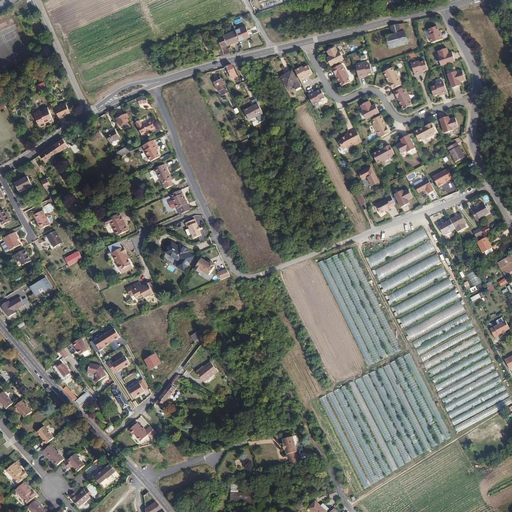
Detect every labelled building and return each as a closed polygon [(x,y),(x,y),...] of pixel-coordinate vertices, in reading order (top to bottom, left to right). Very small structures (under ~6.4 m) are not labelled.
[(393,35),(387,37),(390,49),(408,44),(403,24),(391,28),(393,35)] [(246,26),(236,30),(240,41),(250,37),(246,26)] [(439,31),(437,26),(428,29),(430,35),(429,35),(431,43),(443,39),(441,32),(439,33),(439,31)] [(228,46),(239,41),(235,30),(223,35),(228,46)] [(225,56),(231,53),(228,46),(223,35),(218,38),(222,48),(219,49),(222,56),(225,56)] [(327,61),(331,67),(344,60),(339,52),(338,53),(335,48),(327,53),(330,60),(327,61)] [(442,66),(455,61),(453,55),(450,56),(447,48),(438,51),(440,57),(438,58),(441,66),(442,66)] [(411,64),(415,75),(422,73),(421,72),(423,71),(428,69),(425,61),(419,63),(419,61),(411,64)] [(239,81),(233,66),(232,65),(227,67),(227,68),(232,79),(234,78),(236,82),(239,81)] [(341,65),(332,70),(341,87),(350,83),(348,79),(349,78),(343,67),(342,67),(341,65)] [(356,67),(359,79),(366,77),(366,76),(368,75),(372,74),(370,65),(364,66),(364,65),(356,67)] [(306,77),(307,77),(312,74),(308,66),(302,69),(302,67),(294,71),(300,82),(306,79),(306,77)] [(384,72),(393,90),(401,85),(400,83),(402,83),(396,71),(395,71),(392,68),(384,72)] [(298,82),(292,71),(282,76),(288,87),(298,82)] [(448,74),(453,89),(459,86),(458,83),(466,80),(463,71),(457,73),(456,72),(448,74)] [(226,88),(222,80),(215,83),(219,92),(226,88)] [(448,93),(444,82),(436,84),(436,86),(431,88),(434,96),(438,95),(440,94),(441,95),(448,93)] [(404,90),(403,88),(394,92),(403,110),(412,105),(410,101),(411,101),(405,89),(404,90)] [(325,98),(320,90),(316,92),(314,93),(313,92),(307,95),(313,106),(320,102),(320,101),(325,98)] [(366,120),(379,113),(376,107),(373,108),(369,101),(361,106),(363,111),(362,112),(366,120)] [(55,109),(60,120),(64,117),(63,116),(66,115),(70,113),(66,103),(55,109)] [(259,122),(265,119),(258,103),(244,110),(249,121),(257,118),(259,122)] [(41,111),(35,114),(42,128),(48,125),(47,122),(50,120),(52,124),(56,122),(49,107),(45,109),(45,110),(41,112),(41,111)] [(129,118),(127,114),(117,119),(120,126),(128,122),(127,119),(129,118)] [(381,138),(390,133),(381,116),(372,120),(374,124),(373,125),(379,136),(380,136),(381,138)] [(447,117),(441,120),(445,134),(454,131),(453,129),(459,128),(456,118),(448,121),(447,117)] [(155,123),(153,120),(142,125),(140,121),(136,123),(141,135),(155,129),(153,124),(155,123)] [(414,132),(419,141),(423,139),(423,140),(435,134),(434,133),(436,132),(432,123),(414,132)] [(361,141),(355,128),(347,133),(347,134),(341,138),(341,139),(338,141),(342,149),(353,143),(353,145),(361,141)] [(114,129),(105,134),(110,143),(119,138),(114,129)] [(416,148),(409,135),(402,139),(404,142),(397,146),(402,154),(407,151),(408,153),(416,148)] [(63,138),(54,145),(59,152),(68,146),(63,138)] [(157,148),(154,140),(144,145),(146,150),(145,151),(151,162),(160,157),(157,151),(156,149),(157,148)] [(74,153),(80,150),(77,143),(71,147),(74,153)] [(465,157),(457,143),(448,148),(455,162),(465,157)] [(54,145),(40,154),(45,162),(58,153),(59,152),(54,145)] [(395,154),(390,145),(373,154),(377,163),(381,161),(382,162),(393,156),(393,155),(395,154)] [(119,158),(130,152),(127,147),(117,153),(119,158)] [(162,184),(170,180),(168,175),(169,174),(165,165),(155,170),(162,184)] [(381,183),(373,168),(361,175),(364,181),(369,178),(374,187),(381,183)] [(452,177),(450,174),(448,170),(433,178),(437,185),(452,177)] [(28,177),(15,184),(20,193),(33,186),(32,184),(35,183),(32,178),(29,180),(28,177)] [(47,178),(42,181),(46,190),(52,187),(47,178)] [(170,180),(162,184),(165,190),(173,186),(170,180)] [(432,186),(429,180),(424,183),(422,180),(417,183),(418,186),(416,187),(419,193),(432,186)] [(394,194),(401,207),(407,204),(406,201),(413,197),(408,189),(403,192),(402,190),(394,194)] [(183,194),(181,190),(167,197),(171,205),(174,203),(180,215),(191,211),(185,198),(183,199),(181,194),(183,194)] [(367,206),(361,194),(357,197),(363,208),(367,206)] [(392,207),(396,204),(390,194),(386,196),(387,199),(376,205),(381,214),(392,208),(392,207)] [(42,206),(46,212),(51,209),(48,202),(42,206)] [(490,209),(488,206),(486,207),(484,204),(471,211),(476,221),(489,214),(488,210),(490,209)] [(10,221),(4,210),(0,211),(0,220),(2,225),(10,221)] [(45,216),(42,211),(41,212),(33,216),(40,229),(49,224),(45,216)] [(129,231),(122,217),(120,214),(107,220),(102,223),(104,227),(110,224),(109,223),(111,223),(117,236),(129,231)] [(461,214),(450,220),(455,229),(466,223),(461,214)] [(189,227),(194,239),(202,236),(200,232),(201,231),(199,227),(199,228),(197,224),(196,224),(195,220),(186,224),(187,228),(189,227)] [(455,229),(450,220),(439,226),(444,235),(456,229),(455,229)] [(484,234),(491,231),(488,226),(481,229),(484,234)] [(424,229),(367,254),(372,265),(429,240),(424,229)] [(5,237),(4,238),(10,250),(20,245),(17,240),(19,239),(15,232),(13,233),(12,231),(4,235),(5,237)] [(63,243),(56,231),(47,236),(54,248),(63,243)] [(493,248),(487,237),(477,242),(485,256),(492,252),(490,250),(493,248)] [(430,241),(375,269),(380,279),(435,251),(430,241)] [(179,248),(172,243),(166,253),(180,262),(177,267),(184,271),(193,257),(188,253),(189,251),(180,246),(179,248)] [(65,244),(58,248),(61,254),(68,251),(65,244)] [(117,273),(126,269),(120,255),(123,254),(120,248),(108,253),(117,273)] [(32,261),(25,249),(14,255),(18,262),(20,261),(22,265),(32,261)] [(79,252),(66,259),(70,266),(83,258),(79,252)] [(436,254),(380,282),(384,289),(381,290),(383,293),(441,264),(436,254)] [(511,255),(499,263),(504,271),(507,269),(509,273),(511,270),(511,255)] [(208,263),(201,259),(194,270),(199,273),(201,270),(210,276),(216,268),(215,268),(216,266),(212,263),(211,265),(210,265),(208,264),(208,263)] [(444,267),(387,293),(392,303),(393,303),(397,313),(454,288),(444,267)] [(129,275),(126,269),(117,273),(119,279),(129,275)] [(467,275),(473,287),(481,283),(475,271),(467,275)] [(47,278),(32,287),(35,293),(39,291),(43,288),(46,292),(53,287),(47,278)] [(486,284),(490,293),(495,290),(491,282),(486,284)] [(353,317),(358,314),(343,283),(338,286),(353,317)] [(158,296),(153,284),(145,287),(146,289),(141,291),(138,290),(135,284),(123,289),(131,306),(150,297),(150,299),(158,296)] [(455,290),(399,317),(403,326),(462,298),(459,293),(457,294),(455,290)] [(484,291),(471,298),(473,302),(486,295),(484,291)] [(9,302),(3,306),(6,310),(4,311),(9,318),(17,313),(15,311),(25,305),(20,298),(10,304),(9,302)] [(409,338),(467,313),(462,303),(405,328),(409,338)] [(423,362),(426,368),(481,341),(478,337),(460,345),(459,342),(477,333),(474,327),(470,320),(467,314),(413,341),(416,348),(419,356),(420,355),(424,362),(423,362)] [(379,360),(361,316),(355,318),(374,362),(379,360)] [(510,329),(506,321),(490,330),(495,338),(502,333),(503,334),(506,332),(506,331),(510,329)] [(103,347),(120,337),(115,328),(110,331),(108,330),(99,336),(99,338),(94,341),(100,350),(104,348),(103,347)] [(191,336),(195,342),(197,341),(204,335),(202,329),(191,336)] [(81,338),(73,343),(80,355),(88,349),(81,338)] [(116,341),(111,344),(115,351),(120,347),(116,341)] [(465,353),(467,357),(483,347),(480,343),(465,353)] [(65,349),(60,352),(65,359),(69,356),(65,349)] [(437,411),(411,353),(406,355),(444,441),(451,438),(438,411),(437,411)] [(156,354),(155,354),(150,357),(145,360),(150,370),(161,364),(156,354)] [(111,360),(108,362),(115,373),(130,363),(125,356),(113,364),(111,360)] [(438,445),(443,442),(403,356),(398,359),(438,445)] [(67,363),(63,357),(59,360),(61,362),(54,368),(64,382),(72,377),(64,365),(67,363)] [(90,363),(88,372),(95,374),(99,380),(107,375),(104,371),(104,372),(103,370),(101,366),(90,363)] [(210,364),(204,368),(201,371),(200,369),(195,373),(203,384),(217,373),(210,364)] [(371,373),(412,459),(417,457),(376,370),(371,373)] [(405,464),(410,462),(369,374),(364,376),(405,464)] [(177,375),(170,384),(173,386),(180,376),(179,376),(177,375)] [(145,391),(139,381),(134,384),(134,386),(129,389),(134,397),(145,391)] [(355,381),(350,383),(391,472),(397,470),(355,381)] [(129,416),(134,412),(116,383),(113,385),(115,388),(113,390),(129,416)] [(63,384),(60,387),(75,403),(76,402),(81,407),(92,397),(88,391),(78,400),(63,384)] [(170,384),(154,404),(163,404),(176,388),(173,386),(170,384)] [(328,395),(350,441),(355,439),(333,392),(328,395)] [(7,396),(4,393),(0,395),(0,404),(1,404),(2,405),(6,410),(13,404),(10,400),(7,396)] [(22,402),(12,411),(16,416),(18,414),(19,413),(21,415),(25,419),(32,413),(28,409),(31,407),(31,405),(30,404),(29,403),(28,404),(26,406),(22,402)] [(144,431),(137,423),(128,431),(132,436),(134,434),(140,442),(148,435),(150,438),(156,433),(150,426),(144,431)] [(108,434),(115,429),(111,425),(105,431),(108,434)] [(39,443),(43,448),(54,439),(51,435),(48,431),(47,432),(44,428),(38,434),(41,438),(43,440),(41,442),(39,443)] [(292,463),(299,461),(297,452),(293,436),(283,439),(285,444),(283,444),(285,450),(286,449),(287,454),(289,454),(292,463)] [(43,453),(47,458),(49,456),(54,462),(58,467),(66,460),(62,456),(58,451),(57,452),(52,445),(43,453)] [(254,467),(249,451),(237,454),(238,459),(237,459),(238,465),(240,464),(241,470),(254,467)] [(79,459),(75,455),(65,464),(69,469),(71,468),(72,466),(74,468),(78,473),(85,466),(82,463),(82,462),(79,459)] [(21,471),(22,470),(16,463),(6,472),(18,485),(28,476),(27,475),(25,472),(24,472),(23,472),(22,472),(21,471)] [(111,466),(107,470),(101,475),(100,474),(95,478),(102,487),(109,481),(110,482),(115,478),(114,477),(118,474),(111,466)] [(366,471),(372,484),(377,482),(371,469),(366,471)] [(25,483),(15,492),(27,505),(37,497),(36,496),(37,495),(34,492),(33,493),(32,492),(31,493),(30,491),(31,490),(25,483)] [(93,496),(97,493),(92,484),(88,487),(93,496)] [(252,498),(253,492),(253,488),(249,488),(248,493),(231,492),(231,502),(247,502),(247,503),(254,504),(254,498),(252,498)] [(78,498),(77,496),(75,494),(70,498),(80,509),(83,505),(84,506),(87,503),(87,502),(91,499),(90,498),(85,493),(84,492),(80,496),(78,498)] [(42,505),(37,500),(29,508),(32,511),(44,511),(40,507),(42,505)] [(312,511),(326,511),(327,511),(321,506),(315,501),(309,509),(312,511)] [(153,504),(150,506),(152,511),(164,511),(156,502),(153,504)]
